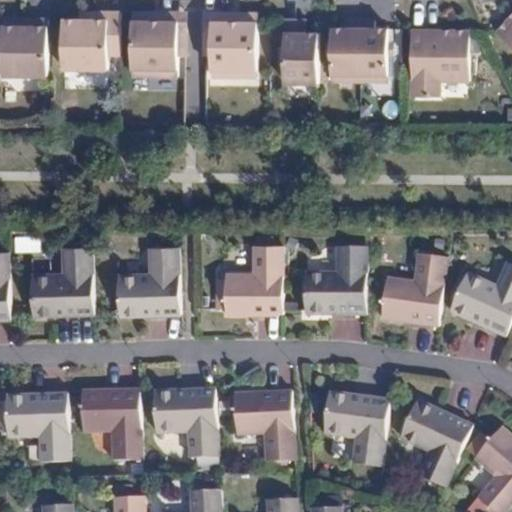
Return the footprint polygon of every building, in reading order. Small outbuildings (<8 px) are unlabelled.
[(170,12),(155,12),(152,12),(151,20),(132,20),(132,69),(159,68),(158,76),(178,76),(178,56),(179,12),(170,12)] [(151,20),(152,12),(133,12),(132,20),(151,20)] [(178,56),(187,56),(188,57),(188,12),(179,12),(178,56)] [(212,12),(212,56),(212,76),(232,77),(232,69),(258,69),(259,21),(238,21),(239,12),(230,12),(212,12)] [(259,12),(239,12),(238,21),(259,21),(259,12)] [(109,54),(122,55),(122,13),(94,13),(93,20),(80,19),(64,19),(63,69),(108,68),(109,54)] [(511,15),(498,31),(511,42),(511,15)] [(3,74),(50,75),(50,19),(25,18),(25,25),(3,25),(3,74)] [(333,79),(362,79),(362,19),(348,18),(347,27),(333,26),(333,41),(333,53),(333,79)] [(362,19),(362,79),(390,80),(391,53),(391,41),(391,27),(377,27),(376,19),(362,19)] [(321,82),(321,31),(310,31),(302,31),(300,21),(286,20),(286,81),(321,82)] [(309,21),(300,21),(302,31),(310,31),(309,21)] [(414,29),(413,95),(441,95),(440,80),(471,79),(471,30),(414,29)] [(227,313),(285,314),(285,245),(257,245),(257,274),(228,274),(227,313)] [(308,314),(369,313),(369,248),(341,246),(340,274),(308,274),(308,314)] [(34,315),(97,315),(95,247),(65,249),(66,275),(33,275),(34,315)] [(122,315),(183,313),(181,247),(152,248),(153,275),(120,275),(122,315)] [(0,319),(13,320),(11,252),(0,251),(0,319)] [(384,318),(441,327),(450,258),(422,255),(418,284),(389,280),(384,318)] [(453,312),(508,337),(511,328),(511,263),(510,263),(499,288),(470,275),(453,312)] [(115,459),(144,459),(142,390),(84,392),(86,430),(114,429),(115,459)] [(192,458),(221,457),(218,390),(156,393),(157,431),(190,431),(192,458)] [(269,462),(298,462),(295,392),(236,396),(239,434),(267,433),(269,462)] [(355,463),(384,467),(393,400),(332,392),(327,432),(359,437),(355,463)] [(41,463),(72,462),(70,395),(7,397),(9,437),(41,436),(41,463)] [(421,474),(448,487),(476,427),(419,402),(403,438),(433,452),(421,474)] [(480,498),(495,511),(506,511),(511,506),(511,434),(505,429),(478,458),(499,476),(480,498)] [(223,511),(223,489),(192,491),(194,511),(223,511)] [(147,511),(147,496),(117,498),(117,511),(147,511)] [(300,511),(300,497),(269,499),(269,511),(300,511)]
